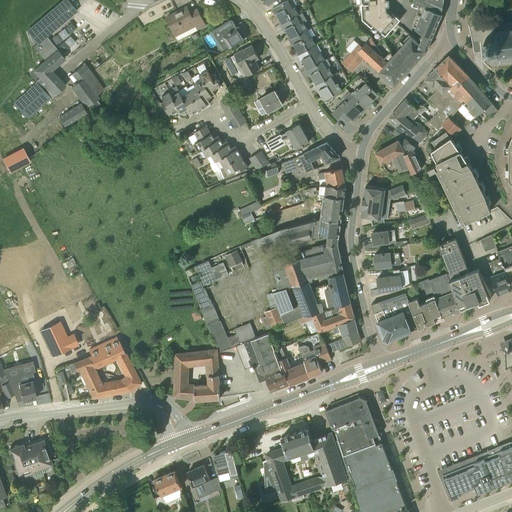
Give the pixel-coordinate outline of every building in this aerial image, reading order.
[(91,32),(75,12),(77,11),(67,0),(64,0),(28,31),(38,43),(47,36),(63,56),(91,32)] [(280,24),(281,24),(299,14),(295,6),(297,6),(293,0),(285,0),(286,1),(272,9),(275,14),(277,13),(282,23),(280,24)] [(374,25),(386,35),(401,19),(393,12),(391,14),(386,10),(386,4),(388,4),(388,5),(389,5),(389,4),(388,4),(388,0),(389,0),(388,0),(360,0),(361,10),(362,10),(363,19),(372,27),(374,25)] [(444,0),(413,0),(413,1),(421,5),(442,14),(443,13),(442,13),(444,0)] [(417,41),(427,49),(428,47),(438,24),(442,14),(421,5),(417,13),(412,25),(416,28),(416,29),(423,33),(422,35),(417,41)] [(198,29),(206,26),(197,9),(190,12),(187,6),(167,17),(176,35),(178,39),(198,29)] [(289,40),(306,30),(308,29),(304,22),(306,20),(302,12),(299,14),(281,24),(284,30),(285,29),(291,38),(289,39),(289,40)] [(229,20),(217,27),(213,30),(222,44),(226,42),(230,48),(250,35),(249,35),(241,22),(239,23),(240,23),(241,22),(242,24),(237,27),(233,20),(232,20),(232,19),(231,19),(230,19),(229,20)] [(511,22),(489,25),(491,38),(485,39),(487,51),(492,51),(494,63),(511,60),(511,22)] [(298,54),(298,55),(314,46),(316,44),(312,37),(310,38),(306,30),(289,40),(292,45),(294,44),(299,53),(298,54)] [(402,35),(398,39),(400,40),(419,58),(427,49),(409,34),(406,38),(402,35)] [(47,36),(38,43),(34,46),(46,61),(35,70),(30,74),(37,82),(14,103),(28,118),(39,108),(44,113),(55,103),(51,98),(65,86),(62,82),(50,70),(65,58),(63,56),(47,36)] [(365,57),(381,71),(389,62),(384,58),(380,55),(381,54),(371,37),(362,47),(359,44),(351,53),(361,61),(365,57)] [(402,48),(394,57),(408,70),(419,58),(400,40),(397,43),(402,48)] [(223,60),(232,76),(236,73),(239,79),(260,69),(255,60),(259,58),(252,45),(235,54),(223,60)] [(306,70),(323,61),(325,60),(321,52),(318,53),(314,46),(298,55),(301,60),(302,59),(308,69),(306,70)] [(395,84),(403,75),(408,70),(394,57),(390,51),(384,58),(389,62),(381,71),(395,84)] [(436,67),(435,68),(442,76),(441,77),(444,80),(459,65),(449,55),(436,67)] [(352,71),(358,65),(348,56),(342,62),(352,71)] [(315,85),(315,86),(331,76),(333,75),(329,67),(327,68),(323,61),(306,70),(309,75),(311,74),(316,84),(315,85)] [(103,89),(84,62),(83,63),(72,73),(79,81),(72,86),(83,102),(59,118),(64,126),(86,112),(100,104),(97,99),(98,98),(96,95),(103,89)] [(469,76),(459,65),(444,80),(454,90),(469,76)] [(431,87),(436,92),(430,98),(440,110),(438,112),(446,121),(457,108),(463,100),(454,90),(444,80),(441,77),(442,76),(435,68),(425,78),(432,85),(430,87),(431,87)] [(192,77),(188,70),(182,73),(186,80),(192,77)] [(200,74),(202,79),(210,92),(213,90),(221,85),(214,73),(210,75),(208,70),(200,74)] [(172,78),(176,86),(182,82),(178,75),(172,78)] [(331,76),(315,86),(318,91),(319,90),(325,99),(323,100),(323,101),(342,90),(338,83),(335,84),(331,76)] [(463,100),(457,108),(470,122),(484,109),(490,116),(497,110),(498,111),(498,110),(469,76),(470,76),(469,76),(454,90),(463,100)] [(195,83),(197,87),(205,100),(208,98),(216,94),(213,90),(210,92),(202,79),(195,83)] [(352,93),(354,95),(367,109),(367,108),(366,107),(374,99),(375,100),(380,96),(366,83),(360,89),(358,87),(352,93)] [(179,115),(187,111),(186,110),(190,109),(182,96),(183,96),(179,90),(176,86),(169,89),(173,95),(172,96),(180,109),(176,110),(177,111),(179,115)] [(186,110),(187,111),(189,115),(200,109),(190,91),(189,92),(186,86),(179,90),(183,96),(182,96),(190,109),(186,110)] [(197,87),(190,91),(200,109),(211,103),(208,98),(205,100),(197,87)] [(169,115),(177,111),(176,110),(180,109),(172,96),(173,95),(169,89),(169,90),(170,91),(162,96),(165,101),(162,102),(169,115)] [(261,98),(268,111),(283,103),(276,90),(261,98)] [(231,95),(220,102),(223,108),(235,101),(231,95)] [(367,109),(354,95),(347,101),(346,100),(332,113),(338,118),(345,111),(354,121),(355,121),(353,119),(361,111),(363,113),(367,109)] [(430,132),(433,135),(434,134),(430,131),(434,126),(429,121),(405,99),(390,117),(390,118),(391,118),(420,142),(430,132)] [(223,108),(226,113),(238,107),(235,101),(223,108)] [(238,107),(226,113),(230,119),(235,116),(241,112),(238,107)] [(235,116),(241,125),(247,122),(241,112),(235,116)] [(434,134),(443,123),(446,121),(438,112),(430,119),(429,121),(434,126),(430,131),(434,134)] [(450,118),(444,124),(454,134),(461,128),(450,118)] [(304,145),(304,144),(309,141),(299,124),(287,130),(288,132),(282,135),(281,134),(267,142),(272,151),(286,143),(284,140),(291,137),(297,148),(301,145),(302,146),(304,145)] [(199,151),(203,149),(216,141),(214,138),(210,130),(207,132),(204,127),(194,132),(199,141),(194,143),(199,151)] [(437,168),(463,223),(491,210),(486,195),(473,168),(468,161),(463,164),(460,159),(461,158),(458,152),(461,151),(460,149),(457,150),(455,146),(459,145),(457,141),(453,142),(452,139),(453,138),(451,136),(450,137),(446,131),(429,143),(438,162),(429,167),(431,171),(437,168)] [(207,156),(212,154),(211,154),(224,146),(222,143),(223,143),(218,135),(214,138),(216,141),(203,149),(207,156)] [(212,154),(216,161),(220,159),(233,151),(231,148),(227,140),(223,143),(222,143),(224,146),(211,154),(212,154)] [(410,143),(402,148),(398,141),(377,153),(382,162),(383,162),(385,166),(394,162),(396,169),(399,173),(399,172),(409,168),(404,155),(414,148),(415,147),(410,143)] [(340,156),(327,142),(294,158),(282,162),(286,173),(303,167),(305,172),(315,169),(311,161),(323,155),(326,163),(340,156)] [(215,162),(219,169),(242,156),(236,145),(231,148),(233,151),(220,159),(216,161),(215,162)] [(414,148),(404,155),(409,168),(411,173),(411,174),(423,169),(414,148)] [(270,163),(262,150),(256,154),(263,166),(270,163)] [(256,169),(263,166),(256,154),(250,157),(256,169)] [(9,156),(3,159),(2,160),(9,173),(16,169),(9,156)] [(242,156),(219,169),(220,168),(224,178),(225,179),(236,175),(235,174),(248,167),(242,156)] [(319,179),(320,184),(337,183),(338,186),(346,187),(342,168),(335,170),(335,169),(332,170),(332,171),(325,172),(318,173),(319,179)] [(317,194),(322,195),(345,195),(346,187),(338,186),(337,183),(320,184),(320,185),(320,190),(317,190),(316,186),(304,189),(306,197),(317,194)] [(366,186),(365,195),(388,198),(394,198),(396,197),(406,193),(403,185),(392,189),(366,186)] [(316,203),(343,207),(344,197),(345,195),(322,195),(317,194),(316,203)] [(388,198),(365,195),(362,215),(371,217),(372,226),(385,224),(384,218),(388,218),(389,209),(390,201),(397,200),(396,197),(394,198),(388,198)] [(419,208),(417,200),(413,201),(413,200),(404,202),(404,204),(399,205),(400,212),(405,210),(406,211),(419,208)] [(261,207),(258,201),(239,209),(242,216),(251,212),(261,207)] [(323,210),(322,218),(341,219),(343,207),(316,203),(315,209),(323,210)] [(427,214),(409,220),(412,229),(431,222),(427,214)] [(276,288),(277,291),(309,281),(329,276),(344,272),(338,243),(341,219),(322,218),(281,229),(252,241),(255,249),(284,237),(287,244),(293,243),(303,241),(303,240),(313,238),(313,236),(321,237),(328,236),(328,243),(312,246),(312,248),(272,259),(275,267),(276,272),(274,273),(279,287),(276,288)] [(396,242),(396,241),(394,229),(373,232),(374,244),(395,242),(395,246),(403,244),(402,241),(396,242)] [(492,234),(481,239),(485,251),(497,247),(492,234)] [(450,271),(450,272),(449,273),(461,309),(477,303),(476,301),(480,299),(492,294),(478,268),(469,272),(467,266),(456,237),(439,243),(450,271)] [(511,249),(500,254),(501,258),(511,285),(511,249)] [(225,256),(231,267),(233,271),(244,266),(242,262),(243,261),(237,250),(225,256)] [(390,252),(375,254),(377,267),(392,265),(401,264),(400,258),(399,252),(390,253),(390,252)] [(511,288),(511,285),(501,258),(489,262),(494,275),(492,276),(499,293),(511,288)] [(208,260),(195,266),(204,286),(217,280),(208,260)] [(401,274),(400,274),(400,269),(393,270),(393,275),(378,277),(379,291),(385,290),(388,290),(395,289),(395,290),(402,287),(401,274)] [(297,306),(294,308),(281,313),(285,325),(286,326),(300,319),(323,311),(351,302),(344,272),(329,276),(331,283),(317,286),(317,287),(312,288),(309,281),(293,287),(298,299),(299,302),(297,306)] [(433,292),(435,298),(436,298),(443,316),(461,309),(449,273),(447,273),(447,272),(429,279),(428,279),(419,282),(424,295),(433,292)] [(200,309),(218,349),(218,353),(244,343),(256,338),(250,322),(234,328),(236,334),(227,337),(221,320),(220,321),(214,306),(213,306),(212,303),(210,304),(200,281),(191,285),(201,308),(200,309)] [(85,308),(97,304),(91,287),(79,292),(85,308)] [(420,327),(409,300),(406,292),(372,304),(384,338),(389,340),(405,333),(420,327)] [(417,297),(409,300),(420,327),(424,326),(426,322),(427,322),(443,316),(436,298),(435,298),(420,304),(417,297)] [(262,320),(268,333),(285,325),(281,314),(281,315),(275,302),(270,304),(272,309),(265,312),(268,318),(262,320)] [(351,302),(323,311),(313,315),(304,318),(300,320),(302,324),(307,322),(306,322),(314,319),(319,331),(332,327),(355,318),(351,302)] [(358,331),(355,318),(332,327),(335,334),(341,331),(344,338),(329,343),(332,352),(361,341),(357,332),(358,331)] [(40,330),(53,356),(72,347),(60,321),(40,330)] [(278,332),(270,335),(272,341),(280,337),(278,332)] [(92,355),(90,356),(96,369),(116,360),(124,376),(120,379),(120,378),(103,382),(110,394),(130,390),(140,383),(115,333),(100,339),(102,343),(89,350),(92,355)] [(268,333),(256,338),(244,343),(259,379),(266,376),(271,387),(278,385),(279,388),(290,383),(286,372),(282,373),(277,360),(273,350),(274,349),(268,333)] [(281,339),(273,342),(275,348),(283,345),(281,339)] [(306,363),(311,375),(323,371),(320,364),(332,359),(325,342),(324,343),(313,347),(314,349),(302,354),(305,361),(306,363)] [(176,354),(175,396),(197,399),(220,397),(218,353),(218,349),(189,352),(176,354)] [(79,369),(84,379),(97,373),(95,369),(96,369),(90,356),(74,363),(77,370),(79,369)] [(286,372),(290,383),(311,375),(306,363),(305,361),(293,365),(289,356),(281,359),(277,360),(282,373),(286,372)] [(32,373),(20,376),(13,363),(5,368),(11,379),(15,391),(16,390),(20,389),(23,400),(36,397),(32,381),(34,380),(32,373)] [(97,373),(84,379),(93,397),(110,394),(103,382),(102,382),(97,373)] [(6,374),(0,377),(0,382),(1,385),(7,398),(15,394),(9,381),(6,374)] [(361,396),(349,401),(356,419),(372,413),(366,399),(361,396)] [(332,428),(356,419),(349,401),(326,410),(332,428)] [(338,440),(344,456),(382,441),(372,413),(356,419),(332,428),(333,428),(335,431),(338,440)] [(294,432),(302,454),(307,453),(316,450),(312,439),(309,427),(299,431),(299,430),(294,432)] [(278,450),(282,461),(302,454),(294,432),(292,432),(292,433),(282,436),(286,447),(278,450)] [(347,479),(352,477),(344,456),(338,440),(335,442),(331,432),(322,436),(337,482),(347,479)] [(316,450),(325,478),(328,485),(337,482),(322,436),(312,439),(316,450)] [(32,470),(50,464),(42,441),(24,447),(23,444),(10,449),(20,477),(32,473),(32,470)] [(354,491),(360,511),(401,511),(409,510),(382,441),(344,456),(352,477),(356,490),(354,491)] [(511,445),(485,457),(485,458),(495,486),(511,479),(511,445)] [(291,489),(278,450),(267,453),(283,500),(291,498),(292,502),(295,501),(291,489)] [(213,454),(218,474),(219,477),(219,481),(240,476),(234,454),(228,455),(226,451),(213,454)] [(446,473),(446,474),(448,473),(450,479),(446,481),(453,498),(477,489),(478,492),(477,492),(478,493),(495,486),(485,458),(484,458),(473,462),(467,465),(446,473)] [(15,478),(10,462),(5,464),(11,480),(15,478)] [(210,481),(204,465),(188,471),(194,485),(203,482),(208,493),(221,488),(219,481),(219,477),(210,481)] [(182,486),(175,470),(155,479),(162,495),(182,486)] [(291,489),(295,501),(300,499),(299,495),(328,485),(325,478),(291,489)] [(28,503),(25,494),(18,496),(21,505),(28,503)]
